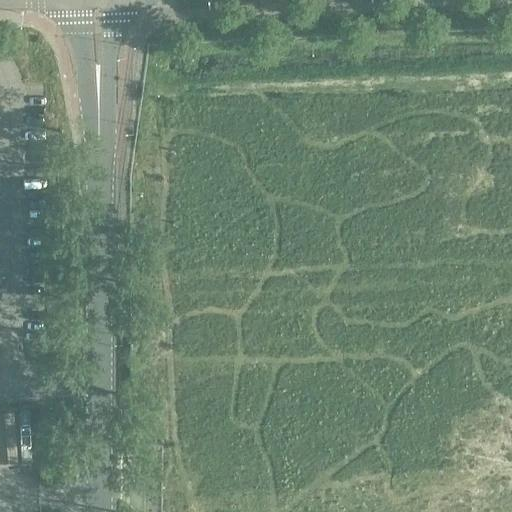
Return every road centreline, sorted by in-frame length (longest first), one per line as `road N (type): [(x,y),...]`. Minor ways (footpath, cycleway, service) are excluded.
road 1 (unclassified): [(98,384),(99,0)]
road 2 (unclassified): [(23,391),(13,84),(0,60)]
road 3 (unclassified): [(99,511),(98,384)]
